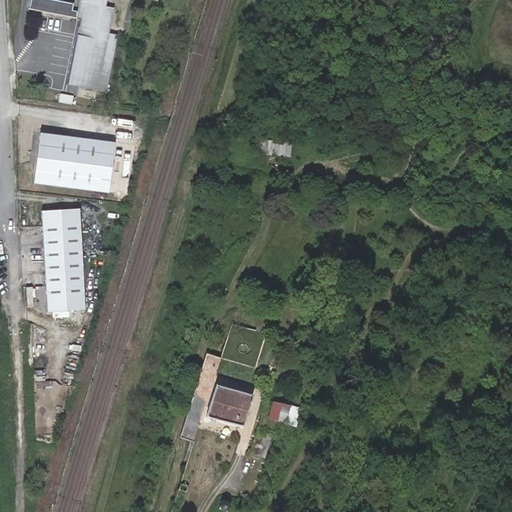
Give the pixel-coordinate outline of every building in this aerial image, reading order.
[(106,93),(119,36),(110,34),(116,9),(108,7),(109,0),(81,0),(80,11),(84,12),(80,27),(78,35),(68,84),(106,93)] [(113,141),(38,135),(34,184),(109,191),(113,141)] [(290,141),(250,137),(248,160),(255,160),(255,163),(288,166),(290,141)] [(85,309),(80,208),(42,210),(47,310),(85,309)] [(38,286),(29,286),(29,305),(38,305),(38,286)] [(221,383),(227,362),(212,358),(187,438),(203,443),(209,420),(221,383)] [(253,393),(221,383),(209,420),(243,430),(253,393)] [(291,426),(295,407),(270,402),(266,420),(291,426)] [(270,437),(254,432),(247,454),(263,459),(270,437)] [(217,504),(216,506),(217,508),(218,510),(219,511),(221,511),(222,511),(224,511),(226,510),(227,509),(228,507),(228,505),(227,503),(226,502),(224,501),(221,500),(218,501),(217,504)]
